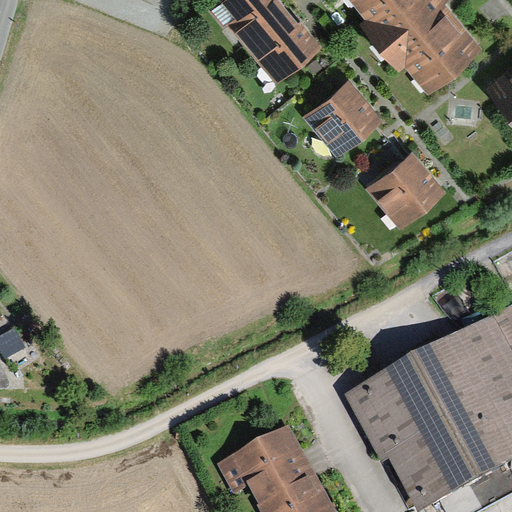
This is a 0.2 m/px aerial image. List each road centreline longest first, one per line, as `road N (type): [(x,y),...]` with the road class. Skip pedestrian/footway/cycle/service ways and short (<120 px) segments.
road 1 (track): [(511,237),(330,338),(100,443),(0,452)]
road 2 (unknown): [(330,338),(392,511)]
